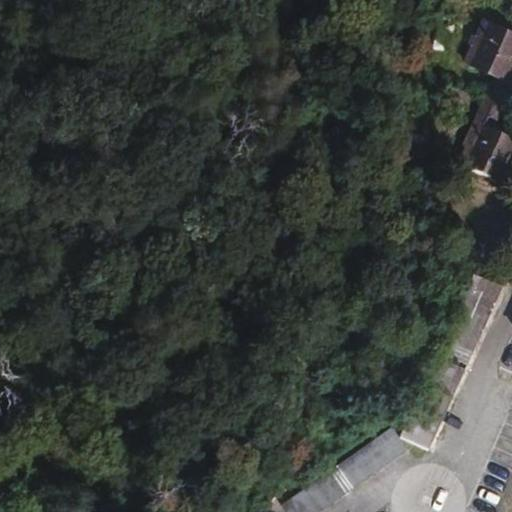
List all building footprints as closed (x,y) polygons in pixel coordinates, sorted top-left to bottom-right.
[(501,91),(511,65),(511,33),(483,20),(465,62),(492,75),(489,85),(482,83),(476,96),(481,98),(499,107),(500,107),(506,93),(501,91)] [(499,107),(481,98),(472,121),(475,122),(456,165),(497,185),(511,152),(511,139),(484,127),(488,116),(493,118),(499,107)] [(472,277),(456,313),(436,357),(464,369),(500,289),(490,285),(472,277)] [(434,361),(408,419),(398,441),(426,453),(462,374),(434,361)] [(325,511),(404,457),(388,433),(274,511),(325,511)]
